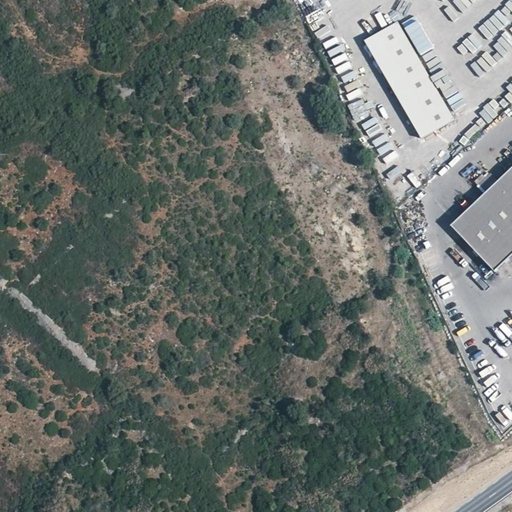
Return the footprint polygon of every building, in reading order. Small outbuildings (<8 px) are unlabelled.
[(308,9),(311,17),(327,11),(324,3),(308,9)] [(387,7),(373,16),(381,28),(395,19),(387,7)] [(506,25),(511,21),(501,9),(495,13),(506,25)] [(407,27),(420,21),(417,16),(404,22),(407,27)] [(422,24),(409,30),(412,36),(425,29),(422,24)] [(399,27),(367,46),(424,143),(456,124),(399,27)] [(472,35),(484,44),(488,38),(476,29),(472,35)] [(511,44),(505,36),(494,45),(502,55),(511,47),(511,44)] [(467,39),(456,47),(466,59),(476,52),(467,39)] [(339,40),(325,46),(333,62),(347,55),(339,40)] [(477,58),(486,69),(491,65),(483,54),(477,58)] [(511,77),(501,88),(511,98),(511,77)] [(355,80),(341,83),(343,91),(357,87),(355,80)] [(445,92),(451,104),(463,98),(457,86),(445,92)] [(349,102),(363,96),(360,89),(346,95),(349,102)] [(363,98),(348,105),(355,120),(370,113),(363,98)] [(491,116),(482,120),(485,126),(494,122),(491,116)] [(361,129),(376,124),(373,117),(358,122),(361,129)] [(479,125),(465,133),(469,139),(482,131),(479,125)] [(390,147),(377,153),(380,159),(393,153),(390,147)] [(396,170),(383,180),(388,186),(401,176),(396,170)] [(511,171),(453,228),(496,274),(511,258),(511,171)] [(474,182),(484,193),(496,182),(486,171),(474,182)] [(415,174),(396,183),(401,192),(419,183),(415,174)]
